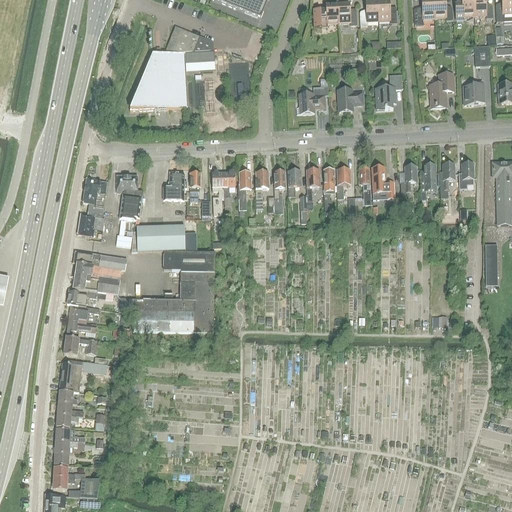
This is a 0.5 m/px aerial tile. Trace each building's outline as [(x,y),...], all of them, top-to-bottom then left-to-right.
[(208,0),(260,21),(268,0),(208,0)] [(462,0),(461,0),(461,6),(455,6),(455,10),(456,22),(463,22),(463,19),(474,18),(473,0),(462,0)] [(492,21),(492,8),(486,8),(485,0),(473,0),(474,18),(485,18),(486,21),(492,21)] [(511,0),(501,0),(501,7),(495,8),(496,24),(511,23),(511,0)] [(452,23),(452,10),(446,10),(445,1),(433,2),(434,20),(445,20),(446,23),(452,23)] [(422,11),(413,12),(414,29),(423,28),(423,21),(434,20),(433,2),(421,2),(422,11)] [(378,23),(389,23),(390,26),(396,26),(396,9),(389,9),(389,4),(377,5),(378,23)] [(366,14),(359,15),(360,29),(367,29),(367,24),(378,23),(377,5),(365,5),(366,14)] [(350,28),(357,28),(356,15),(350,15),(349,6),(337,7),(338,25),(350,25),(350,28)] [(325,12),(312,12),(313,30),(327,29),(327,26),(338,25),(337,7),(325,7),(325,12)] [(152,57),(129,113),(185,110),(188,110),(186,73),(185,66),(214,64),(214,54),(213,44),(199,38),(175,29),(164,56),(163,56),(160,56),(160,52),(156,52),(157,56),(154,56),(152,57)] [(495,37),(487,37),(487,48),(496,47),(495,37)] [(475,69),(490,68),(489,48),(474,49),(475,69)] [(511,49),(496,50),(496,58),(511,56),(511,49)] [(453,76),(438,77),(439,87),(430,87),(431,100),(429,101),(430,109),(426,109),(426,110),(445,109),(445,99),(446,98),(446,94),(454,94),(453,76)] [(402,92),(402,77),(389,78),(389,90),(376,91),(376,104),(376,112),(393,111),(392,106),(396,106),(395,92),(402,92)] [(484,105),(483,82),(471,82),(472,88),(463,88),(464,108),(473,107),(473,105),(484,105)] [(511,85),(497,87),(499,106),(511,105),(511,85)] [(313,96),(299,97),(299,110),(296,110),(296,117),(314,116),(314,111),(325,110),(324,98),(329,98),(328,89),(327,89),(320,89),(313,89),(313,96)] [(352,95),(351,92),(337,92),(338,115),(353,114),(352,108),(363,107),(362,95),(352,95)] [(511,179),(511,178),(511,164),(493,165),(493,179),(496,179),(496,227),(511,227),(511,179)] [(462,176),(458,176),(459,192),(467,191),(466,186),(473,186),(472,166),(472,165),(465,165),(465,166),(461,166),(462,176)] [(446,167),(443,167),(443,174),(439,174),(440,197),(448,197),(447,192),(448,192),(448,183),(454,182),(454,167),(453,167),(453,166),(446,166),(446,167)] [(424,172),(420,173),(421,194),(425,194),(429,193),(429,189),(436,189),(435,183),(435,168),(434,168),(434,167),(427,167),(427,168),(424,168),(424,172)] [(373,202),(380,202),(379,195),(386,195),(387,201),(394,201),(393,186),(386,187),(386,180),(384,180),(384,169),(382,169),(381,168),(378,169),(377,170),(372,170),(373,202)] [(409,199),(409,194),(410,194),(410,185),(416,184),(416,169),(415,169),(415,168),(408,168),(408,169),(405,169),(405,185),(400,185),(401,200),(409,199)] [(343,187),(350,187),(349,171),(345,171),(345,170),(337,171),(338,187),(337,187),(337,202),(343,201),(343,187)] [(369,170),(361,170),(359,171),(359,187),(363,187),(364,208),(370,208),(369,187),(369,170)] [(328,172),(323,172),(324,187),(323,187),(324,196),(324,215),(332,214),(332,202),(330,202),(329,193),(334,193),(333,172),(332,172),(331,171),(329,171),(328,172)] [(282,198),(279,197),(279,190),(285,189),(285,173),(283,173),(282,172),(279,173),(278,174),(273,174),(274,193),(274,199),(274,215),(274,217),(283,217),(282,198)] [(307,197),(305,197),(305,199),(305,204),(306,204),(312,204),(311,196),(311,189),(319,188),(319,172),(306,173),(307,196),(307,197)] [(246,212),(245,192),(251,191),(250,175),(249,175),(247,173),(244,174),(243,175),(239,175),(239,186),(237,186),(238,212),(239,212),(243,212),(246,212)] [(255,183),(255,201),(256,212),(263,211),(262,197),(261,197),(261,190),(269,190),(268,174),(266,174),(265,173),(262,173),(261,174),(255,175),(256,183),(255,183)] [(289,190),(288,190),(288,199),(295,199),(295,189),(300,188),(300,173),(288,173),(289,190)] [(183,203),(184,190),(187,190),(187,184),(184,184),(184,175),(175,175),(174,174),(171,174),(170,175),(169,175),(169,184),(168,185),(168,190),(163,190),(163,202),(183,203)] [(190,175),(189,196),(189,204),(197,204),(198,195),(197,195),(197,190),(200,190),(200,176),(199,176),(198,174),(195,174),(194,175),(190,175)] [(213,176),(211,176),(212,189),(212,190),(212,194),(219,194),(219,200),(212,200),(213,218),(222,218),(222,200),(224,200),(223,175),(218,176),(217,174),(214,174),(213,176)] [(228,175),(223,175),(224,200),(230,200),(230,195),(229,195),(229,189),(235,189),(235,175),(233,175),(232,174),(229,174),(228,175)] [(143,193),(137,192),(137,179),(117,178),(116,195),(122,195),(119,221),(137,224),(137,221),(139,221),(143,193)] [(98,183),(86,181),(82,205),(88,205),(86,218),(101,220),(102,216),(107,185),(98,183)] [(209,222),(209,218),(210,203),(202,203),(201,218),(201,222),(209,222)] [(86,218),(80,217),(77,236),(92,239),(93,232),(102,233),(104,220),(101,220),(86,218)] [(185,228),(136,229),(136,233),(137,254),(163,253),(185,253),(185,228)] [(497,247),(485,247),(485,282),(497,282),(497,247)] [(129,302),(128,314),(133,314),(133,334),(213,335),(214,274),(215,254),(185,254),(185,253),(163,253),(163,273),(180,274),(180,285),(180,302),(129,302)] [(125,273),(126,262),(100,258),(75,254),(73,265),(91,268),(125,273)] [(75,276),(73,291),(84,293),(84,292),(97,294),(98,284),(99,279),(91,278),(93,268),(77,266),(76,269),(75,276)] [(120,283),(99,279),(98,284),(97,294),(106,295),(114,296),(117,297),(120,283)] [(0,280),(0,309),(4,311),(9,282),(2,280),(0,280)] [(68,294),(67,306),(78,308),(85,309),(87,299),(99,301),(100,296),(70,291),(69,294),(68,294)] [(126,315),(128,301),(120,299),(118,314),(126,315)] [(70,309),(68,323),(78,324),(78,323),(86,324),(88,315),(92,315),(101,317),(101,312),(86,309),(86,311),(70,309)] [(438,318),(438,329),(446,329),(447,319),(438,318)] [(78,324),(68,323),(66,337),(78,339),(79,333),(95,335),(96,327),(90,326),(90,327),(78,326),(78,324)] [(117,332),(117,339),(125,340),(128,340),(129,338),(129,333),(117,332)] [(66,339),(63,357),(76,359),(78,345),(87,347),(88,342),(66,339)] [(87,347),(86,356),(95,357),(97,344),(88,342),(87,347)] [(95,366),(94,366),(74,363),(74,367),(62,366),(59,393),(73,394),(79,395),(81,373),(94,375),(95,366)] [(59,393),(58,405),(72,407),(77,407),(77,402),(72,402),(73,394),(59,393)] [(57,417),(79,419),(83,419),(83,414),(71,413),(72,407),(58,405),(57,417)] [(79,419),(57,417),(56,429),(70,431),(70,424),(78,425),(79,419)] [(55,443),(77,444),(85,445),(85,439),(69,439),(69,432),(56,431),(55,443)] [(77,450),(77,444),(55,443),(54,455),(68,456),(69,450),(77,450)] [(68,456),(54,455),(54,468),(68,468),(68,456)] [(74,481),(74,477),(67,476),(67,470),(54,470),(53,480),(74,481)] [(74,486),(74,481),(53,480),(53,492),(66,493),(67,486),(74,486)] [(68,499),(97,502),(100,481),(85,481),(85,482),(81,482),(80,493),(69,492),(68,499)] [(45,497),(44,511),(60,511),(61,509),(64,509),(64,498),(57,498),(45,497)] [(82,501),(81,510),(98,511),(99,502),(82,501)]
